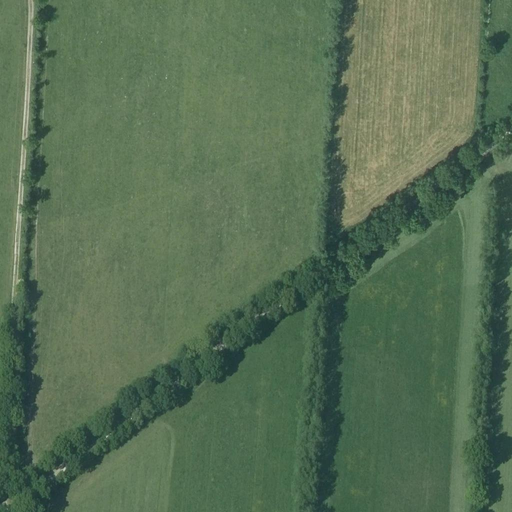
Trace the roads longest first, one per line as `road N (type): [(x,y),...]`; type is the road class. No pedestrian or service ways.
road 1 (track): [(16,511),(26,495),(511,123)]
road 2 (track): [(27,0),(9,511)]
